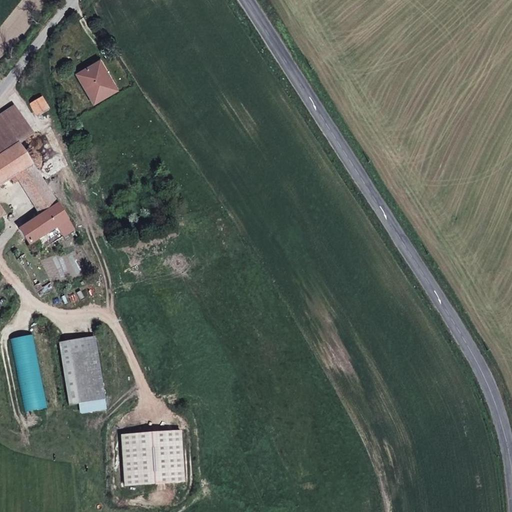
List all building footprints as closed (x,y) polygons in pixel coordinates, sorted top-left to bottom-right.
[(111,79),(93,50),(72,63),(90,92),(111,79)] [(45,103),(36,89),(24,96),(33,110),(45,103)] [(0,144),(16,135),(30,125),(14,99),(0,107),(0,144)] [(0,175),(8,171),(30,157),(16,135),(0,144),(0,175)] [(55,199),(30,157),(8,171),(33,212),(55,199)] [(58,203),(55,199),(33,212),(18,221),(29,240),(36,236),(33,229),(47,220),(52,218),(63,211),(58,203)] [(65,214),(63,211),(52,218),(57,226),(68,219),(65,214)] [(32,335),(10,340),(24,411),(46,407),(32,335)] [(95,336),(58,342),(68,405),(78,403),(80,414),(107,410),(95,336)] [(180,430),(121,434),(124,486),(183,481),(180,430)]
